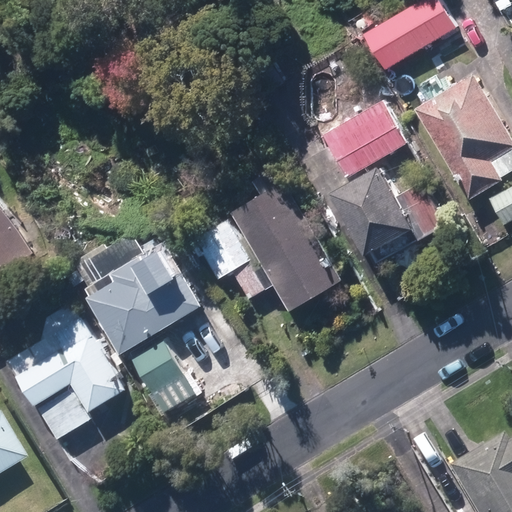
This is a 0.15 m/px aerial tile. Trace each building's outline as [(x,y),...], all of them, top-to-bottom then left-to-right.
[(464,23),(450,0),(424,0),(371,33),(392,67),(464,23)] [(511,124),(479,70),(422,105),(479,197),(511,177),(508,173),(511,170),(511,124)] [(413,141),(389,99),(329,134),(353,176),(413,141)] [(427,179),(406,192),(389,161),(342,187),(377,248),(418,225),(425,237),(451,222),(427,179)] [(0,275),(43,252),(0,174),(0,275)] [(350,276),(291,178),(239,210),(298,307),(350,276)] [(509,222),(511,220),(511,187),(495,197),(509,222)] [(257,257),(235,216),(202,233),(224,275),(257,257)] [(132,271),(94,294),(129,351),(211,301),(175,243),(147,260),(164,287),(148,297),(132,271)] [(107,401),(133,387),(110,346),(113,345),(107,335),(104,337),(82,298),(55,312),(51,336),(17,355),(63,437),(98,417),(94,410),(100,407),(104,414),(112,409),(107,401)] [(170,336),(139,355),(160,390),(191,372),(170,336)] [(0,412),(0,474),(27,458),(0,412)] [(511,511),(511,428),(511,426),(454,461),(485,511),(511,511)]
